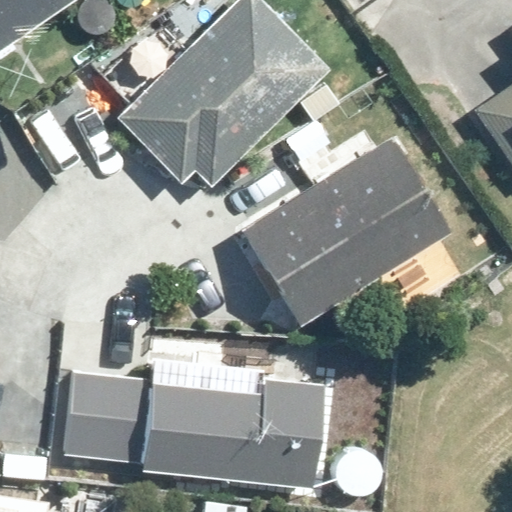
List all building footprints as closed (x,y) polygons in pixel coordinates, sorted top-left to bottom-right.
[(0,0),(0,59),(88,0),(0,0)] [(233,0),(117,125),(183,186),(193,175),(211,191),(332,62),(264,0),(233,0)] [(511,36),(509,38),(511,41),(511,91),(471,119),(511,178),(511,36)] [(391,140),(243,233),(302,327),(450,233),(391,140)] [(255,353),(141,341),(138,366),(64,357),(53,447),(178,463),(177,479),(210,482),(212,466),(302,475),(316,351),(267,346),(266,364),(254,362),(255,353)] [(352,408),(381,410),(384,381),(355,379),(352,408)] [(0,511),(36,511),(41,490),(0,483),(0,511)]
